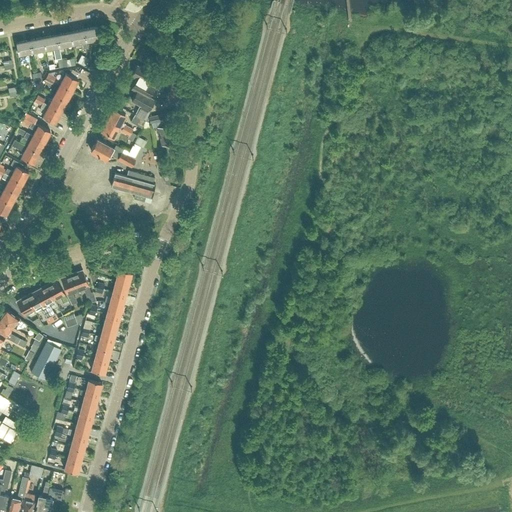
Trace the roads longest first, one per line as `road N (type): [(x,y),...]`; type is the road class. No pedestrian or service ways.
road 1 (tertiary): [(0,269),(140,21)]
road 2 (residential): [(85,511),(159,247)]
road 3 (residential): [(159,247),(187,187),(191,152),(156,37),(140,21)]
road 4 (residential): [(0,269),(18,278),(122,236),(159,247)]
road 5 (residential): [(0,26),(95,9),(140,21)]
